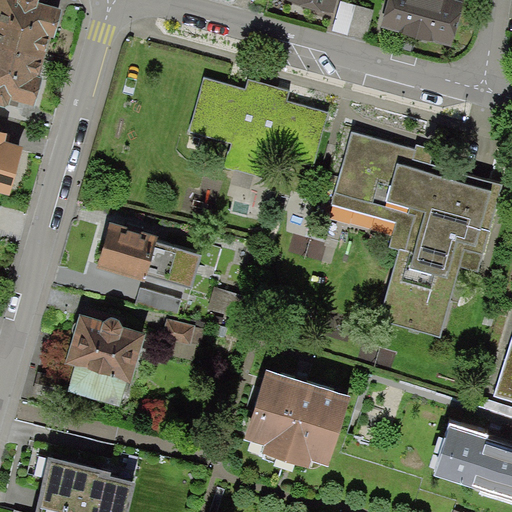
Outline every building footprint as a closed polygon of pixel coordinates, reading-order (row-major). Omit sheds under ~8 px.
[(64,6),(42,0),(0,0),(0,40),(50,54),(64,6)] [(389,0),(383,23),(450,41),(461,0),(389,0)] [(50,54),(0,40),(0,92),(36,103),(50,54)] [(328,110),(203,76),(188,130),(313,164),(328,110)] [(22,134),(0,128),(0,183),(8,186),(22,134)] [(376,317),(440,335),(464,246),(483,251),(502,182),(413,157),(416,146),(352,129),(335,191),(414,213),(404,248),(396,246),(376,317)] [(202,252),(111,224),(100,260),(191,287),(202,252)] [(72,383),(120,397),(139,332),(91,318),(72,383)] [(511,335),(494,392),(511,398),(511,335)] [(269,367),(248,430),(326,455),(346,393),(269,367)] [(511,440),(449,420),(431,474),(511,499),(511,440)] [(51,456),(36,511),(123,511),(133,476),(51,456)]
